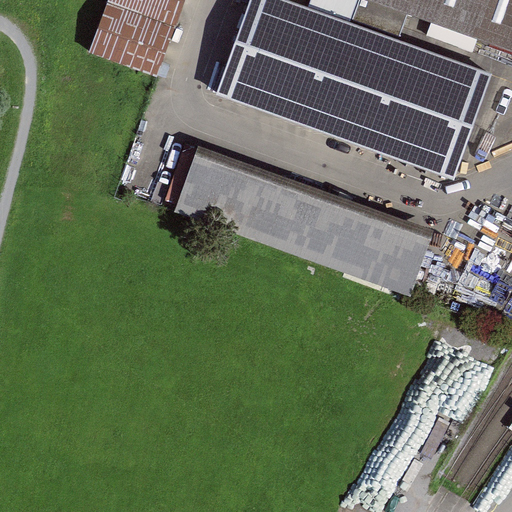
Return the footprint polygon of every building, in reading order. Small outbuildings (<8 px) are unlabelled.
[(185,0),(108,0),(89,53),(156,78),(185,0)] [(488,76),(275,0),(250,0),(219,94),(451,178),(488,76)] [(511,0),(372,0),(511,49),(511,0)] [(432,231),(199,151),(177,211),(410,298),(432,231)] [(452,457),(499,344),(442,321),(395,434),(452,457)]
